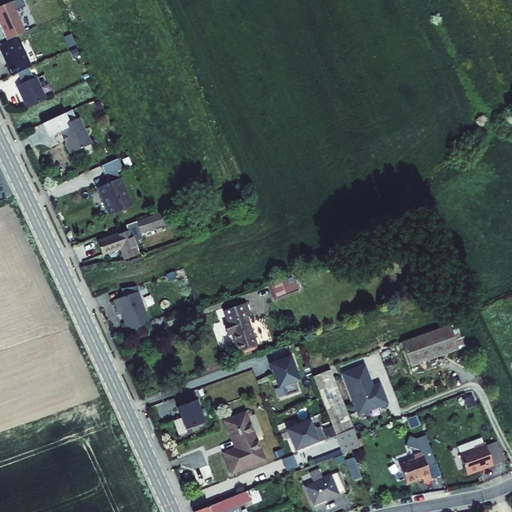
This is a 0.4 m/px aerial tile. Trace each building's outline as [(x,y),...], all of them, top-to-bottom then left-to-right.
[(27,3),(25,0),(6,0),(0,3),(0,22),(2,22),(9,38),(27,30),(17,8),(27,3)] [(32,64),(21,40),(2,48),(10,65),(9,65),(12,73),(32,64)] [(47,96),(37,74),(17,83),(27,105),(47,96)] [(70,151),(91,141),(78,115),(58,125),(61,133),(63,132),(67,139),(65,140),(70,151)] [(121,167),(116,157),(101,163),(108,180),(97,185),(110,213),(131,203),(115,169),(121,167)] [(135,232),(165,221),(160,210),(130,221),(135,232)] [(125,255),(137,251),(130,234),(135,232),(130,221),(125,223),(127,228),(98,239),(102,252),(121,245),(125,255)] [(291,272),(269,280),(275,297),(297,289),(291,272)] [(135,290),(111,298),(116,312),(118,312),(125,329),(146,322),(135,290)] [(245,299),(222,307),(226,319),(221,321),(225,332),(231,330),(238,349),(256,343),(245,312),(249,311),(245,299)] [(463,343),(454,319),(401,338),(410,363),(463,343)] [(289,354),(272,359),(274,362),(271,363),(273,368),(271,369),(277,386),(280,385),(284,395),(296,391),(292,381),(295,380),(291,368),(294,367),(289,354)] [(327,364),(310,370),(315,384),(332,378),(327,364)] [(363,364),(343,371),(357,411),(386,400),(379,383),(372,385),(363,364)] [(352,427),(332,378),(315,384),(334,434),(352,427)] [(201,422),(193,399),(175,405),(183,428),(201,422)] [(228,452),(235,470),(267,459),(250,411),(229,419),(240,447),(228,452)] [(311,428),(308,420),(284,428),(292,449),(315,439),(311,428)] [(318,425),(311,428),(315,439),(322,437),(318,425)] [(359,446),(352,427),(334,434),(342,453),(359,446)] [(485,446),(493,465),(503,461),(496,442),(485,446)] [(485,446),(484,444),(475,447),(475,449),(461,455),(468,474),(483,468),(483,469),(493,465),(485,446)] [(423,481),(431,478),(424,459),(421,452),(413,455),(415,458),(399,464),(406,483),(422,477),(423,481)] [(441,475),(434,455),(424,459),(431,478),(441,475)] [(353,479),(362,476),(355,456),(346,459),(353,479)] [(311,487),(317,503),(344,493),(337,476),(311,487)] [(260,485),(196,509),(196,511),(244,511),(244,510),(266,501),(260,485)]
